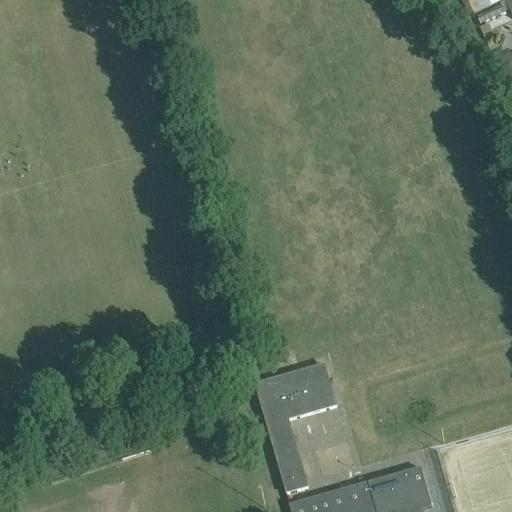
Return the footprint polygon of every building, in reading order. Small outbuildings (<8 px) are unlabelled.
[(504,2),(509,0),(466,0),(473,17),(490,8),(504,2)] [(500,9),(477,20),(480,26),(486,24),(490,22),(509,13),(505,4),(499,7),(500,9)] [(484,37),(492,34),(488,26),(480,30),(484,37)] [(511,62),(511,60),(507,51),(493,58),(499,70),(511,62)] [(272,382),(255,386),(261,407),(286,496),(308,490),(288,422),(336,409),(330,387),(319,390),(312,370),(300,374),(272,382)] [(432,509),(421,470),(290,508),(291,511),(421,511),(422,511),(432,509)]
